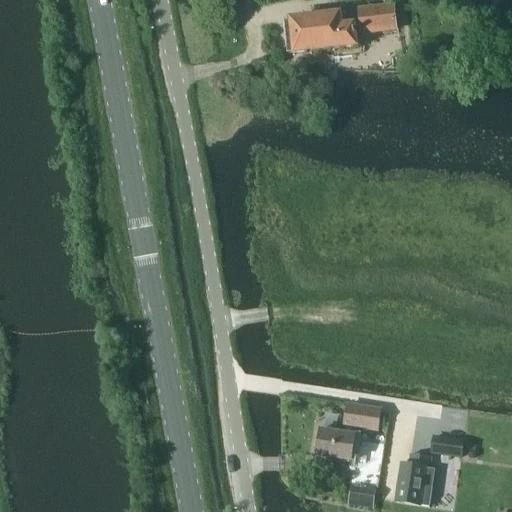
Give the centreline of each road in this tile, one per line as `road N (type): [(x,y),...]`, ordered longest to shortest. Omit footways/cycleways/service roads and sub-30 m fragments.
road 1 (residential): [(250,511),(158,0)]
road 2 (secondary): [(192,511),(101,0)]
